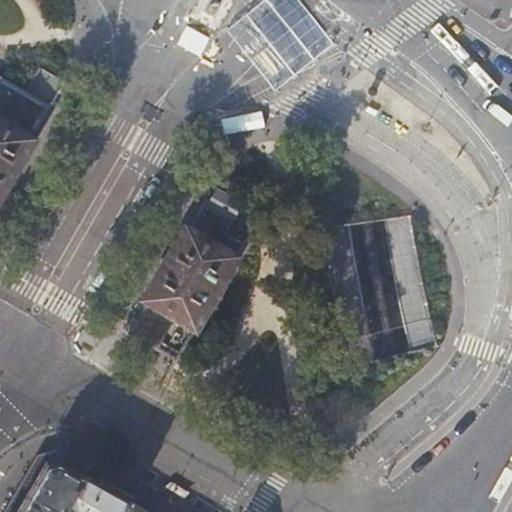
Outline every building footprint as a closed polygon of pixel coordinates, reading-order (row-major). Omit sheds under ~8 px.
[(216,32),(234,0),(198,0),(189,16),(216,32)] [(0,201),(38,137),(34,135),(51,106),(47,104),(26,91),(0,76),(0,201)] [(239,208),(242,203),(217,189),(215,194),(210,191),(207,197),(212,199),(208,205),(233,220),(236,214),(241,216),(244,211),(239,208)] [(172,318),(195,331),(238,258),(242,260),(251,247),(197,215),(193,222),(188,229),(184,227),(164,261),(142,300),(146,302),(172,318)] [(53,289),(53,288),(53,287),(53,286),(52,285),(51,284),(50,284),(49,283),(48,284),(47,284),(46,285),(46,286),(45,287),(45,288),(45,289),(45,290),(46,291),(47,291),(48,292),(49,292),(50,292),(51,291),(52,291),(53,290),(53,289)] [(172,318),(146,302),(137,318),(128,333),(156,349),(170,322),(172,318)] [(41,311),(41,310),(41,309),(40,308),(40,307),(39,306),(38,306),(37,305),(36,306),(35,306),(34,307),(33,308),(32,310),(33,311),(33,312),(34,312),(35,313),(36,314),(37,314),(38,314),(39,313),(40,313),(40,312),(41,311)] [(302,314),(304,335),(324,333),(323,312),(302,314)] [(156,349),(167,356),(181,352),(191,334),(170,322),(156,349)] [(0,511),(18,511),(46,465),(52,463),(59,462),(64,464),(88,477),(94,466),(65,450),(42,456),(38,455),(0,511)] [(67,511),(88,480),(89,477),(88,477),(64,464),(59,462),(52,463),(46,465),(18,511),(67,511)] [(89,480),(88,480),(67,511),(126,511),(131,504),(130,504),(111,493),(102,488),(89,480)] [(115,486),(111,493),(130,504),(134,496),(115,486)]
